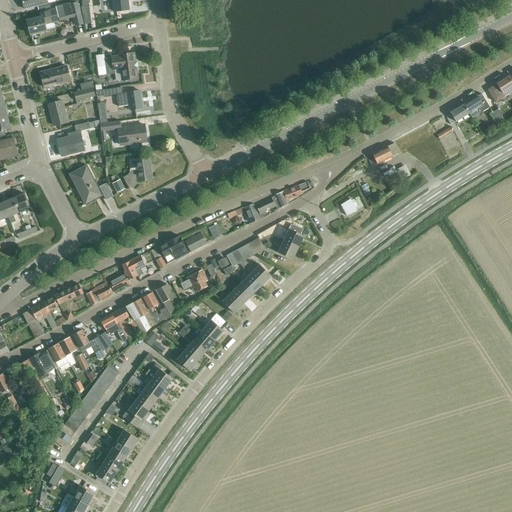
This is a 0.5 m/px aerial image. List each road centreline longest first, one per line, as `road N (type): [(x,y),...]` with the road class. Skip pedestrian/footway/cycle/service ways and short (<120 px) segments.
road 1 (secondary): [(134,511),(262,340),(417,206),(511,149)]
road 2 (residential): [(111,511),(193,386),(332,247),(307,198)]
road 3 (residential): [(0,314),(346,156)]
road 4 (residential): [(0,366),(307,198)]
road 5 (residential): [(204,175),(511,17)]
road 6 (residential): [(346,156),(511,64)]
road 7 (residential): [(204,175),(173,115),(158,24)]
road 8 (residential): [(14,58),(158,24)]
road 9 (residential): [(77,239),(204,175)]
